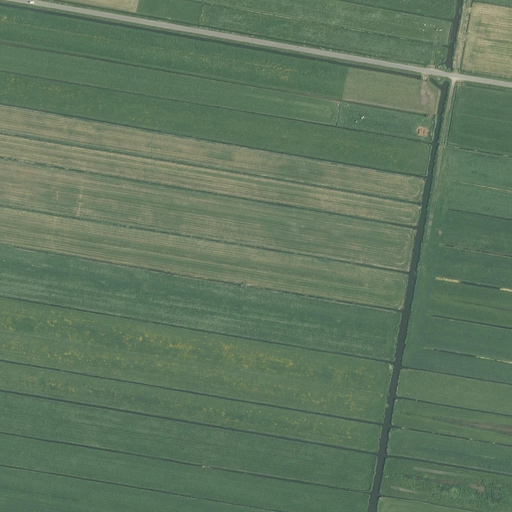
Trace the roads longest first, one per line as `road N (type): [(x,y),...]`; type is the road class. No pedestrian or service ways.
road 1 (unclassified): [(511,85),(11,0)]
road 2 (track): [(468,0),(415,351),(468,364)]
